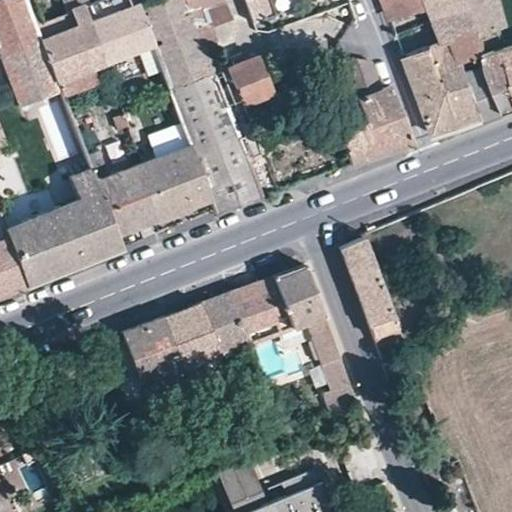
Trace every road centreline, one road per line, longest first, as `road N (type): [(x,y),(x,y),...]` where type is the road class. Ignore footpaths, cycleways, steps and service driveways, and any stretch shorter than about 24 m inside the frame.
road 1 (primary): [(0,341),(306,220)]
road 2 (tertiary): [(416,511),(306,220)]
road 3 (residential): [(368,0),(432,171)]
road 4 (primary): [(306,220),(432,171)]
